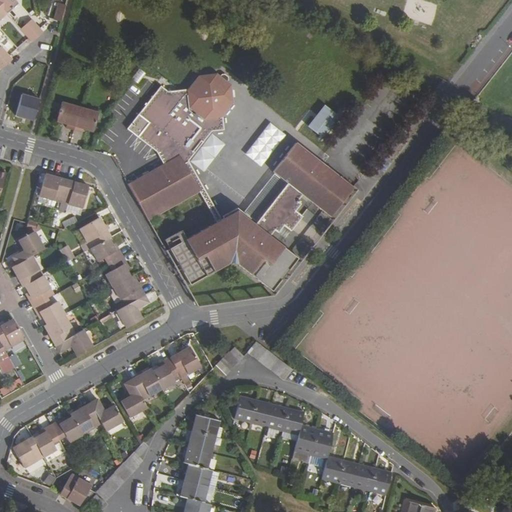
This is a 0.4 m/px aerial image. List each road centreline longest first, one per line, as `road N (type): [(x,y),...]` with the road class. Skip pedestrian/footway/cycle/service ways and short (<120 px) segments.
road 1 (residential): [(183,320),(268,309),(297,296),(511,23)]
road 2 (residential): [(116,511),(188,401),(240,376),(325,404),(403,462),(450,511)]
road 3 (residential): [(0,136),(96,166),(183,320)]
road 4 (residential): [(63,389),(183,320)]
